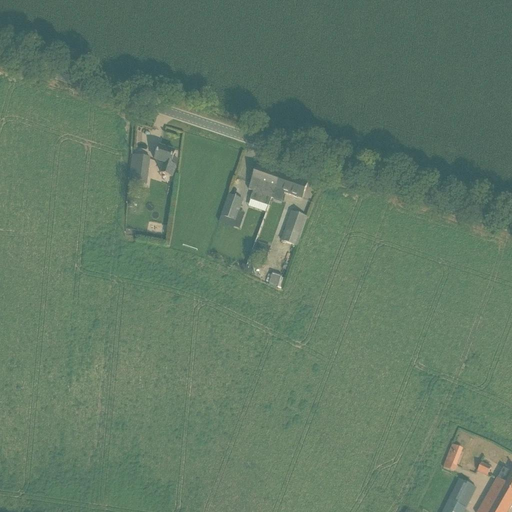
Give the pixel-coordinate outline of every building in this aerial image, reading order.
[(175,153),(159,148),(155,162),(164,165),(161,174),(172,178),(178,162),(173,160),(175,153)] [(146,181),(149,160),(136,158),(133,184),(146,186),(146,181)] [(250,201),(268,207),(274,190),(267,188),(273,173),(257,167),(248,191),(253,192),(250,201)] [(300,200),(306,184),(273,173),(267,188),(274,190),(300,200)] [(221,217),(235,222),(242,201),(228,196),(221,217)] [(281,243),(296,248),(307,218),(292,213),(281,243)] [(259,242),(256,249),(252,247),(249,257),(267,263),(272,247),(259,242)] [(274,274),(271,285),(283,289),(286,278),(274,274)] [(443,469),(453,473),(462,450),(452,446),(443,469)] [(477,472),(487,477),(491,469),(481,464),(477,472)] [(498,480),(479,511),(507,511),(511,505),(511,474),(511,473),(505,484),(499,481),(498,480)] [(443,511),(464,511),(476,489),(458,481),(443,511)]
